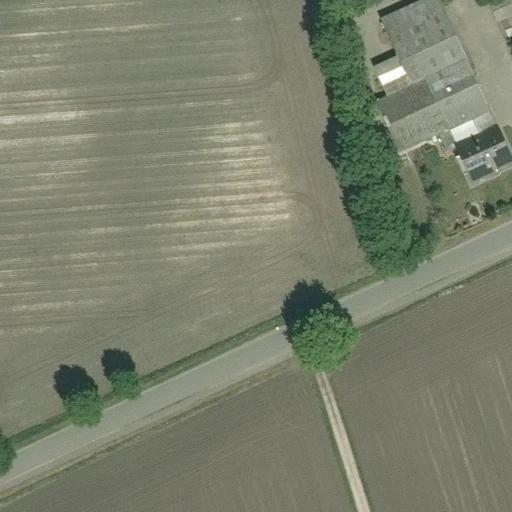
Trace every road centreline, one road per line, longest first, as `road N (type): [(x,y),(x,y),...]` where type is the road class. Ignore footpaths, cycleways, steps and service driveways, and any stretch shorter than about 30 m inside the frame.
road 1 (tertiary): [(511,241),(0,474)]
road 2 (track): [(302,335),(363,511)]
